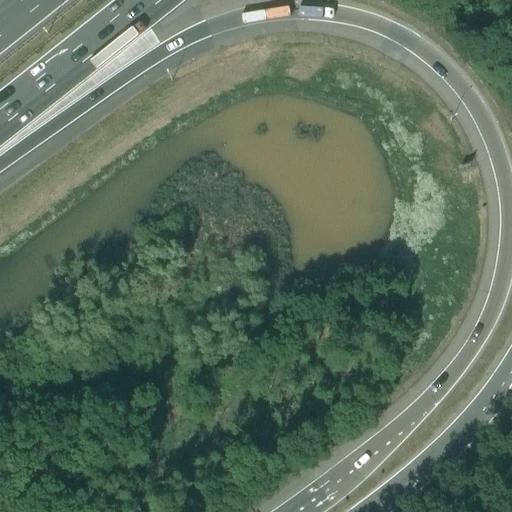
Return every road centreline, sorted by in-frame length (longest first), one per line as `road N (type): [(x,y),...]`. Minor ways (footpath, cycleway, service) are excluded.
road 1 (motorway): [(0,149),(189,35),(282,12),(354,18),(382,29),(426,53),(464,94),(491,138),(508,209),(501,281),(483,328),(429,399),(287,511)]
road 2 (motorway): [(359,511),(434,450),(511,358)]
road 3 (motorway): [(0,123),(153,0)]
